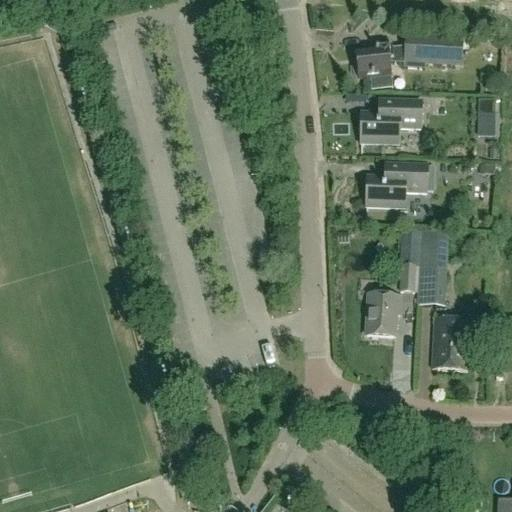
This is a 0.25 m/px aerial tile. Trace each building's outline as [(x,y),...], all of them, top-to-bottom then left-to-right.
[(461,40),(405,37),(404,50),(391,51),(390,47),(376,48),(377,52),(353,55),(355,67),(353,68),(354,78),(356,77),(356,82),(370,80),(371,93),(391,91),(388,65),(404,66),(404,71),(425,72),(426,67),(460,69),(461,40)] [(420,133),(421,105),(378,103),(378,118),(361,117),(361,145),(398,146),(398,132),(420,133)] [(496,119),(497,104),(478,104),(478,119),(496,119)] [(426,196),(427,168),(385,167),(385,181),(367,181),(366,210),(404,211),(404,195),(426,196)] [(480,168),(479,177),(493,178),(494,169),(480,168)] [(443,305),(447,234),(422,233),(417,305),(417,309),(444,310),(443,305)] [(415,297),(416,270),(401,269),(399,296),(415,297)] [(394,340),(395,318),(399,318),(400,301),(368,299),(366,338),(394,340)] [(467,374),(469,323),(434,321),(431,372),(467,374)] [(511,511),(511,502),(497,502),(496,511),(511,511)]
